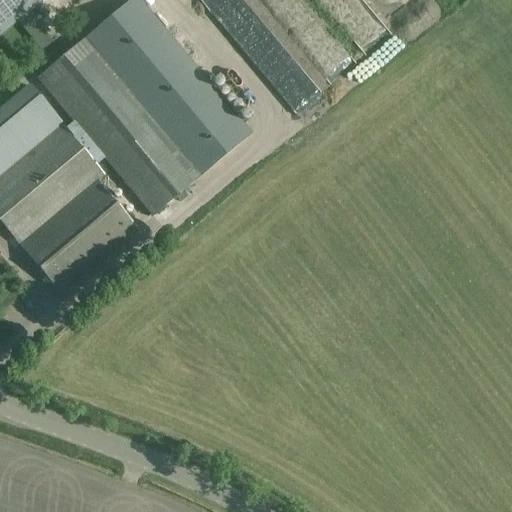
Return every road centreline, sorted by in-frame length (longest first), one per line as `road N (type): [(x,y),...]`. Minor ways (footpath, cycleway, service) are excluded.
road 1 (unclassified): [(253,511),(152,460),(0,405)]
road 2 (track): [(0,94),(104,0)]
